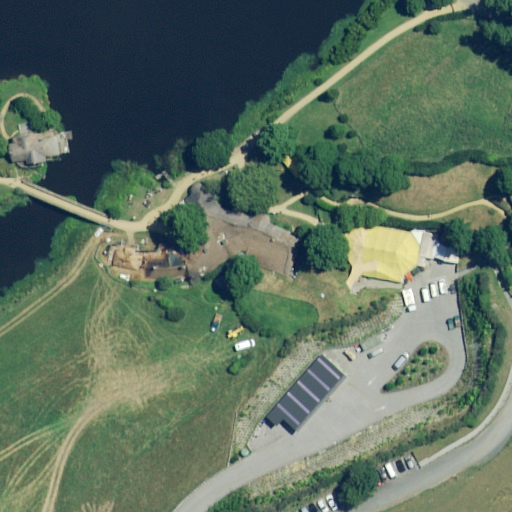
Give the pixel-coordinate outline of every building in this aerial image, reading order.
[(61,133),(14,139),(17,163),(30,161),(31,166),(36,165),(51,163),(51,159),(64,157),(64,155),(61,133)] [(294,150),(282,159),(297,180),(309,171),(294,150)] [(163,256),(146,256),(145,271),(186,271),(195,285),(240,258),(287,277),(303,238),(250,217),(221,206),(206,181),(197,187),(186,194),(201,218),(199,240),(191,249),(183,256),(180,256),(176,249),(166,250),(163,256)] [(412,231),(375,225),(366,235),(363,246),(361,254),(364,267),(361,275),(401,283),(403,276),(415,268),(421,246),(412,231)] [(124,252),(117,251),(113,267),(139,273),(143,257),(135,255),(136,250),(125,248),(124,252)] [(345,377),(321,355),(265,416),(276,426),(282,419),(295,431),(345,377)] [(454,424),(463,433),(483,411),(466,396),(440,424),(448,431),(454,424)]
